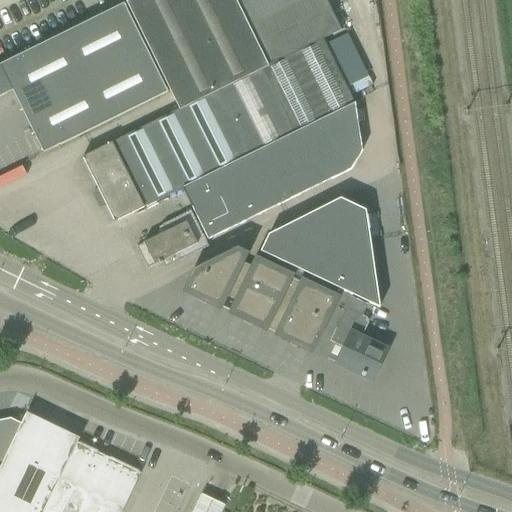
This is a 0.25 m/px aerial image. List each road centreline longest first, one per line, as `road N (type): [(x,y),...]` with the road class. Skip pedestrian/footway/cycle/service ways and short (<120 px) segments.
road 1 (secondary): [(511,496),(215,369),(0,263)]
road 2 (secondary): [(0,303),(481,511)]
road 3 (residential): [(331,511),(31,381),(0,381)]
